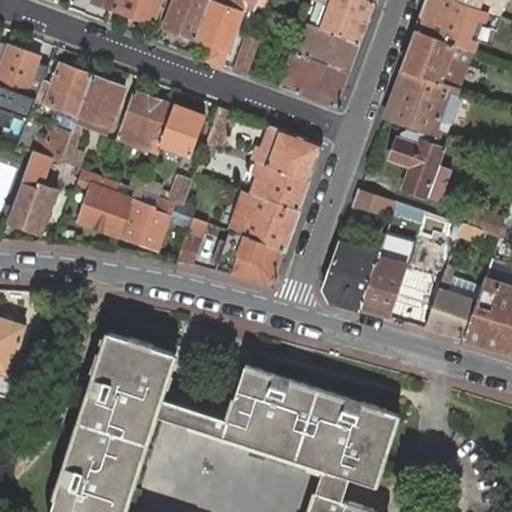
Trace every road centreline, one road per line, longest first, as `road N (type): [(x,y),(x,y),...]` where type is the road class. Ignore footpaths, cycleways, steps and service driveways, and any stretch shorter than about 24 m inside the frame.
road 1 (residential): [(0,6),(355,135)]
road 2 (tertiary): [(292,314),(110,271),(0,263)]
road 3 (tertiary): [(511,378),(292,314)]
road 4 (residential): [(292,314),(355,135)]
road 5 (residential): [(355,135),(404,0)]
